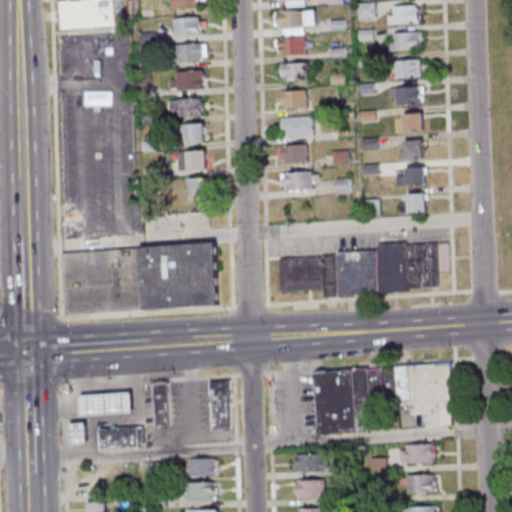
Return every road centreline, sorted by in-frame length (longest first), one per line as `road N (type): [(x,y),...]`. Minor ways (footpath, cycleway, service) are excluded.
road 1 (residential): [(494,511),(473,0)]
road 2 (residential): [(255,511),(239,0)]
road 3 (secondary): [(511,321),(150,346)]
road 4 (secondary): [(35,474),(31,350)]
